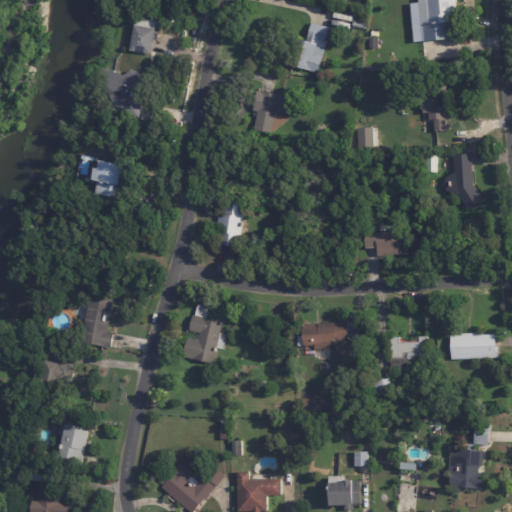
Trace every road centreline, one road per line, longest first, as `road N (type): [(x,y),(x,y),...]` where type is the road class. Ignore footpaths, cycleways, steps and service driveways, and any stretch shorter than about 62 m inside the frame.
road 1 (residential): [(226,0),(121,511)]
road 2 (residential): [(173,269),(310,283),(511,272)]
